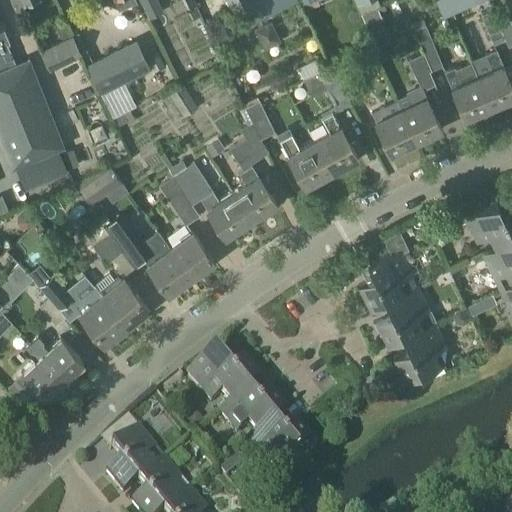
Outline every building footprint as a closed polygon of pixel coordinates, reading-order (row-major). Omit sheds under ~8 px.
[(158,0),(136,0),(145,19),(163,11),(158,0)] [(226,0),(230,9),(247,0),(226,0)] [(240,28),(296,0),(247,0),(230,9),(240,28)] [(484,0),(436,0),(444,18),(484,0)] [(505,40),(497,20),(493,10),(481,15),(493,45),(505,40)] [(497,20),(505,40),(508,47),(511,45),(511,26),(508,16),(497,20)] [(0,76),(34,158),(64,145),(29,56),(14,62),(6,42),(8,41),(1,24),(3,23),(0,17),(0,76)] [(424,51),(431,69),(442,65),(426,24),(414,29),(424,51)] [(67,35),(38,49),(48,68),(50,67),(77,54),(67,35)] [(149,68),(136,41),(88,65),(101,91),(149,68)] [(477,76),(490,106),(511,97),(511,84),(498,49),(488,53),(494,69),(477,76)] [(397,97),(417,140),(443,128),(427,95),(425,96),(422,89),(435,83),(429,70),(431,69),(424,51),(408,59),(419,84),(406,91),(406,92),(397,97)] [(332,64),(348,96),(360,90),(345,58),(332,64)] [(471,60),(446,70),(464,117),(490,106),(477,76),(471,60)] [(324,86),(333,103),(348,96),(332,64),(302,78),(309,93),(324,86)] [(0,142),(11,168),(34,158),(0,76),(0,142)] [(196,106),(181,81),(166,90),(182,115),(196,106)] [(394,152),(417,140),(397,97),(369,110),(389,152),(393,150),(394,152)] [(259,98),(244,106),(252,122),(254,121),(262,137),(275,131),(259,98)] [(124,108),(108,112),(116,143),(132,139),(124,108)] [(314,140),(331,172),(359,157),(333,109),(321,116),(330,131),(314,140)] [(247,136),(231,146),(245,168),(240,171),(246,180),(232,190),(250,219),(277,201),(252,161),(268,151),(262,137),(254,121),(252,122),(243,126),(247,136)] [(65,148),(78,144),(75,131),(62,134),(65,148)] [(331,172),(314,140),(300,147),(292,132),(281,138),(306,185),(331,172)] [(226,234),(250,219),(232,190),(219,198),(195,160),(186,165),(182,159),(173,165),(164,151),(160,154),(172,173),(192,203),(201,196),(226,234)] [(172,173),(158,182),(185,224),(199,214),(192,203),(172,173)] [(511,237),(511,209),(504,214),(497,200),(465,216),(477,240),(490,234),(495,246),(511,237)] [(140,245),(118,213),(104,224),(109,231),(122,250),(134,265),(143,258),(168,292),(189,276),(157,232),(140,245)] [(168,247),(189,276),(189,277),(213,259),(209,252),(210,251),(206,246),(205,247),(192,230),(168,247)] [(372,279),(359,285),(371,308),(386,300),(419,284),(402,251),(408,248),(399,230),(383,238),(390,252),(369,263),(362,267),(366,276),(370,275),(372,279)] [(122,250),(109,231),(92,242),(106,263),(122,250)] [(511,237),(495,246),(483,252),(500,288),(511,282),(511,237)] [(17,262),(0,279),(0,294),(7,301),(31,276),(17,262)] [(123,276),(115,282),(108,272),(91,284),(100,294),(125,325),(148,307),(123,276)] [(47,296),(64,316),(64,315),(57,306),(70,294),(52,273),(39,285),(48,295),(47,296)] [(511,282),(500,288),(511,312),(511,282)] [(404,336),(424,326),(418,315),(431,308),(419,284),(386,300),(392,313),(377,321),(388,344),(404,336)] [(104,342),(125,325),(100,294),(79,310),(104,342)] [(37,304),(54,324),(64,316),(47,296),(37,304)] [(1,309),(0,310),(0,332),(12,321),(1,309)] [(404,336),(410,348),(394,356),(406,380),(441,363),(435,351),(448,345),(436,320),(424,326),(404,336)] [(29,342),(62,379),(83,360),(61,336),(47,348),(43,344),(42,340),(38,335),(29,342)] [(34,359),(6,384),(20,399),(35,385),(44,395),(62,379),(29,342),(22,348),(27,354),(31,356),(34,359)] [(373,374),(387,362),(380,354),(366,367),(373,374)] [(228,404),(245,391),(259,379),(242,359),(228,371),(219,360),(192,382),(209,403),(220,394),(228,404)] [(254,435),(271,422),(285,410),(268,390),(254,402),(245,391),(228,404),(218,412),(236,435),(247,426),(254,435)] [(271,422),(254,435),(244,444),(262,465),(272,456),(280,466),(310,441),(294,421),(280,432),(271,422)] [(118,463),(105,474),(122,494),(135,483),(135,482),(162,460),(154,450),(135,428),(108,451),(118,463)] [(161,511),(187,490),(179,481),(162,460),(135,482),(135,483),(144,493),(131,504),(137,511),(161,511)] [(230,474),(220,463),(214,468),(223,479),(230,474)] [(161,511),(204,511),(205,511),(187,490),(161,511)]
